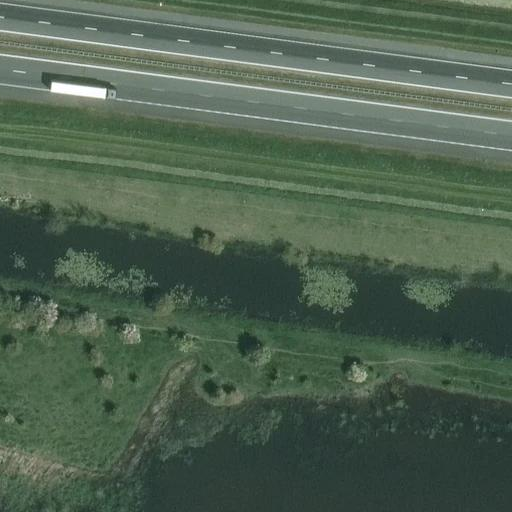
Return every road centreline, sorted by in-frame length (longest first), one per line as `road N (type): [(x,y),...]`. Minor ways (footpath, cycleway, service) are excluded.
road 1 (motorway): [(511,84),(0,16)]
road 2 (motorway): [(0,71),(511,138)]
